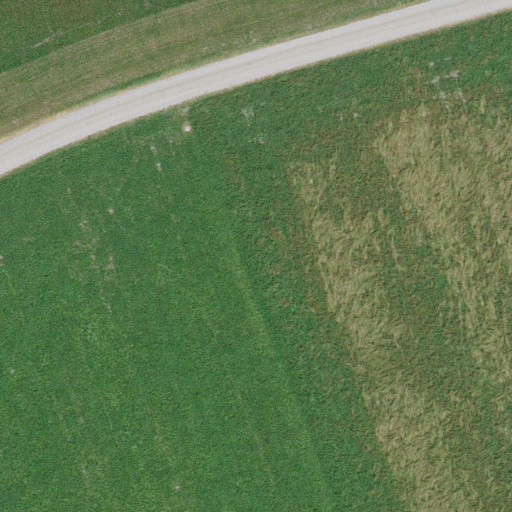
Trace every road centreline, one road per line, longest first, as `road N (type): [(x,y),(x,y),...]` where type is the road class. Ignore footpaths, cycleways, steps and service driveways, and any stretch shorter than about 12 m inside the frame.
road 1 (residential): [(487,0),(217,77)]
road 2 (track): [(217,77),(0,164)]
